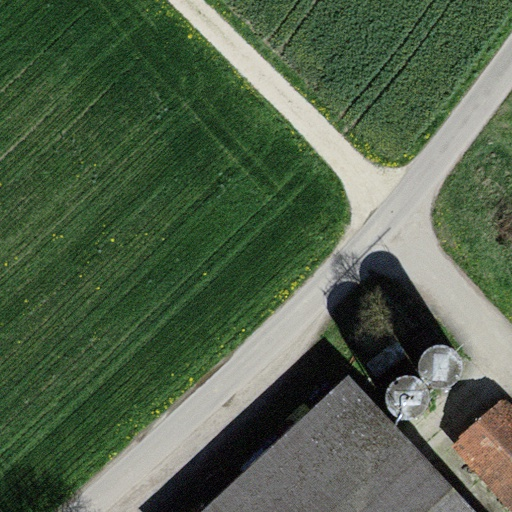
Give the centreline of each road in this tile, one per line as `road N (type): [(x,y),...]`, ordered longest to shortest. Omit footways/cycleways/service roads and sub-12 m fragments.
road 1 (unclassified): [(78,511),(391,215),(511,52)]
road 2 (track): [(391,215),(170,0)]
